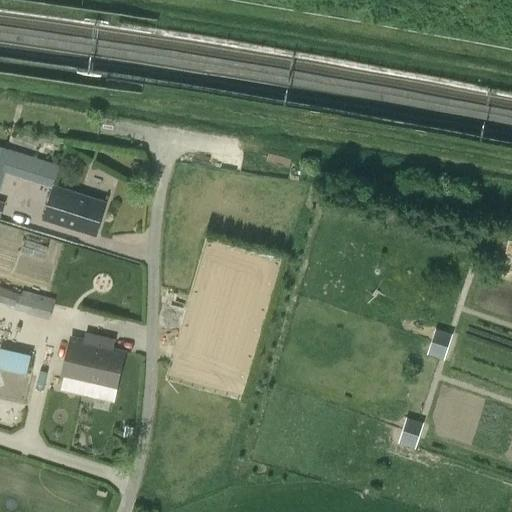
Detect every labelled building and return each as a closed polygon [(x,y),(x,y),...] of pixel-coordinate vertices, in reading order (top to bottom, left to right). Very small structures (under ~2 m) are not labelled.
[(60,165),(10,149),(5,164),(55,181),(60,165)] [(97,235),(107,201),(55,184),(44,218),(97,235)] [(15,308),(50,319),(55,298),(22,289),(21,293),(0,286),(0,301),(15,306),(15,308)] [(434,326),(426,352),(443,357),(451,331),(434,326)] [(61,389),(114,401),(125,352),(99,345),(99,344),(73,337),(61,389)] [(36,378),(39,365),(32,363),(28,376),(36,378)] [(412,447),(420,421),(407,417),(399,443),(412,447)]
